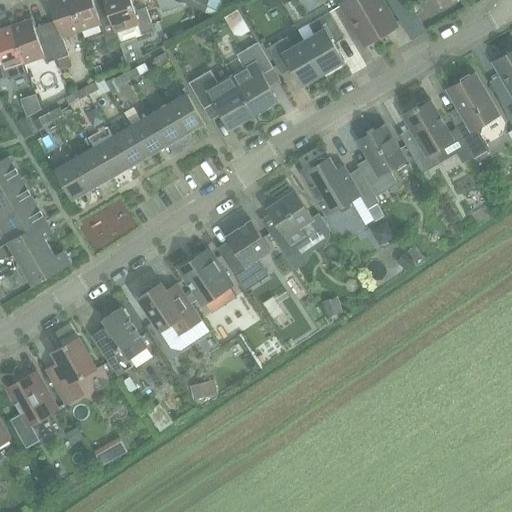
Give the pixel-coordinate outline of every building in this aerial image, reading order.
[(48,35),(56,61),(58,60),(62,70),(72,66),(62,39),(80,33),(69,0),(48,0),(59,32),(48,35)] [(114,35),(103,0),(69,0),(80,33),(101,26),(107,43),(115,40),(114,35)] [(103,0),(114,35),(115,40),(118,39),(119,43),(154,32),(146,7),(135,11),(130,0),(103,0)] [(185,5),(171,0),(157,0),(162,13),(185,5)] [(177,0),(206,13),(211,1),(207,0),(177,0)] [(280,0),(264,0),(269,9),(281,2),(280,0)] [(397,27),(387,9),(381,0),(347,0),(340,5),(354,29),(364,46),(397,27)] [(386,0),(411,41),(425,33),(405,0),(386,0)] [(237,10),(224,18),(228,25),(242,17),(237,10)] [(304,41),(323,74),(344,62),(333,44),(344,38),(334,21),(329,12),(308,24),(314,35),(304,41)] [(10,27),(23,66),(44,59),(46,64),(56,61),(48,35),(38,39),(31,19),(10,27)] [(23,66),(10,27),(0,29),(0,78),(7,77),(8,80),(25,74),(23,66)] [(266,49),(271,57),(281,75),(292,68),(302,86),(323,74),(304,41),(293,47),(287,37),(266,49)] [(231,77),(254,115),(277,101),(262,75),(273,68),(263,51),(257,42),(235,55),(244,69),(231,77)] [(222,70),(232,66),(226,51),(216,56),(222,70)] [(489,82),(499,100),(511,121),(511,51),(493,63),(507,88),(497,94),(490,82),(489,82)] [(165,54),(154,59),(158,67),(169,61),(165,54)] [(125,74),(129,81),(140,75),(136,68),(125,74)] [(254,115),(231,77),(217,85),(209,71),(187,84),(193,92),(203,109),(214,103),(230,129),(254,115)] [(447,89),(452,97),(458,108),(447,114),(457,131),(474,158),(489,149),(480,134),(483,124),(499,115),(475,73),(447,89)] [(129,81),(125,74),(106,84),(112,95),(121,91),(118,86),(129,81)] [(84,89),(89,97),(101,91),(97,83),(84,89)] [(89,97),(84,89),(75,93),(79,101),(89,97)] [(168,105),(185,134),(200,125),(201,127),(205,125),(187,94),(168,105)] [(453,140),(441,118),(431,101),(419,108),(418,106),(402,115),(416,139),(407,145),(400,134),(399,135),(422,174),(440,163),(436,157),(441,154),(438,149),(453,140)] [(170,142),(185,134),(168,105),(150,116),(167,147),(171,144),(170,142)] [(49,114),(53,121),(64,116),(60,108),(49,114)] [(53,121),(49,114),(39,119),(43,126),(53,121)] [(131,127),(148,156),(163,147),(163,149),(167,147),(150,116),(131,127)] [(405,160),(395,143),(385,125),(358,141),(373,166),(363,172),(363,171),(361,172),(375,197),(398,184),(391,174),(393,167),(405,160)] [(133,164),(148,156),(131,127),(112,138),(130,168),(134,166),(133,164)] [(112,138),(94,148),(110,177),(125,169),(126,170),(130,168),(112,138)] [(94,148),(75,159),(93,190),(97,188),(96,186),(110,177),(94,148)] [(8,157),(0,161),(0,182),(17,173),(8,157)] [(368,210),(379,203),(375,197),(361,172),(359,168),(348,174),(343,166),(336,170),(329,158),(326,160),(321,159),(317,160),(314,163),(312,168),(302,174),(326,215),(338,209),(340,211),(344,212),(350,208),(351,203),(351,201),(359,196),(368,210)] [(55,171),(62,181),(72,198),(71,199),(71,200),(87,190),(89,192),(93,190),(75,159),(55,171)] [(0,203),(26,188),(17,173),(0,182),(0,203)] [(0,223),(35,203),(26,188),(0,203),(0,223)] [(280,250),(287,260),(298,252),(292,244),(304,236),(299,228),(312,218),(306,209),(295,192),(268,210),(279,226),(269,233),(280,250)] [(35,203),(0,223),(0,230),(6,241),(44,219),(35,203)] [(53,233),(44,219),(6,241),(15,256),(44,239),(44,238),(53,233)] [(218,248),(217,249),(245,291),(269,276),(258,259),(271,250),(251,221),(226,238),(232,246),(221,253),(218,248)] [(374,257),(391,257),(391,238),(374,238),(374,257)] [(53,254),(44,239),(15,256),(24,271),(53,254)] [(179,269),(190,286),(202,305),(232,285),(209,249),(179,269)] [(54,256),(53,254),(24,271),(33,287),(34,287),(34,286),(61,270),(62,271),(63,270),(62,269),(71,264),(63,251),(54,256)] [(414,262),(404,254),(396,263),(406,272),(414,262)] [(137,299),(148,315),(159,332),(171,324),(179,335),(202,320),(177,283),(176,284),(179,288),(169,295),(161,283),(137,299)] [(294,319),(309,308),(292,285),(277,296),(294,319)] [(92,336),(119,376),(134,366),(130,359),(148,347),(121,307),(102,320),(106,326),(92,336)] [(47,369),(57,387),(66,404),(83,395),(75,381),(96,369),(79,338),(52,353),(58,363),(47,369)] [(226,379),(232,374),(214,354),(197,369),(223,398),(233,388),(226,379)] [(37,372),(7,388),(17,406),(22,414),(11,420),(27,448),(41,440),(32,424),(58,409),(46,389),(37,372)] [(0,444),(10,439),(0,422),(0,444)]
